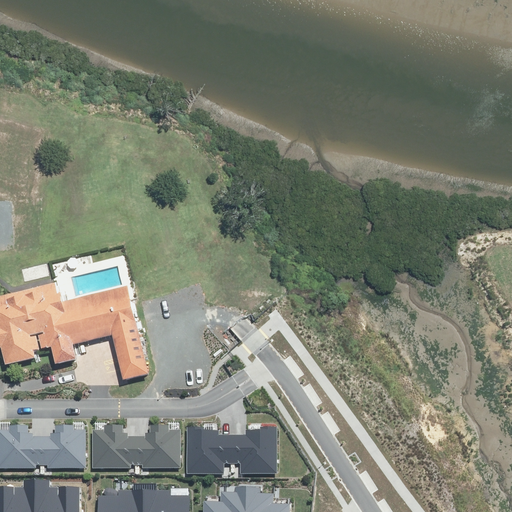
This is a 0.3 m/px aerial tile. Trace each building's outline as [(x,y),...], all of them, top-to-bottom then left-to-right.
[(54,287),(0,297),(0,358),(2,369),(35,363),(33,353),(39,352),(36,340),(39,340),(41,352),(51,350),(55,368),(78,363),(75,347),(114,339),(123,385),(147,380),(130,291),(58,305),(54,287)] [(187,429),(188,463),(188,471),(226,471),(226,463),(235,463),(235,471),(278,470),(278,426),(245,426),(245,438),(219,438),(218,429),(187,429)] [(0,429),(0,471),(36,471),(36,463),(45,463),(45,471),(88,471),(88,427),(55,427),(55,438),(29,438),(28,429),(0,429)] [(91,432),(92,465),(92,473),(131,473),(130,465),(139,465),(139,473),(183,473),(182,428),(149,429),(149,440),(123,440),(123,431),(91,432)] [(199,499),(198,511),(290,511),(291,491),(218,488),(217,500),(199,499)] [(103,496),(103,511),(191,511),(191,497),(173,497),(173,490),(121,491),(121,496),(103,496)] [(1,496),(0,511),(80,511),(80,497),(64,498),(64,491),(17,491),(17,496),(1,496)]
